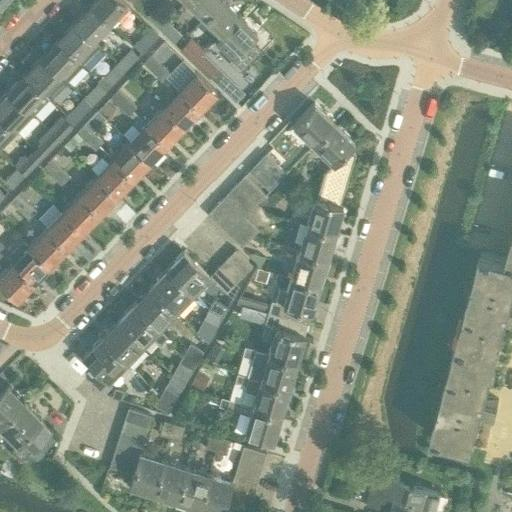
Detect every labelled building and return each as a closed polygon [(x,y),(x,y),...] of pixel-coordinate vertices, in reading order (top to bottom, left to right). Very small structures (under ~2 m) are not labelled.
[(110,22),(127,4),(122,0),(94,0),(91,3),(110,22)] [(204,18),(221,0),(188,0),(187,1),(204,18)] [(221,34),(239,15),(223,0),(221,0),(204,18),(221,34)] [(93,39),(110,22),(91,3),(74,21),(93,39)] [(161,28),(163,26),(168,21),(153,7),(146,14),(161,28)] [(237,70),(259,47),(250,39),(257,32),(239,15),(221,34),(215,39),(232,55),(227,60),(237,70)] [(83,62),(99,45),(92,40),(93,39),(74,21),(58,37),(83,62)] [(174,41),(180,34),(168,21),(163,26),(161,28),(174,41)] [(141,52),(158,34),(150,26),(132,44),(141,52)] [(66,79),(83,62),(58,37),(41,55),(60,73),(66,79)] [(188,40),(181,48),(194,61),(202,54),(188,40)] [(125,69),(137,56),(130,49),(117,62),(125,69)] [(143,62),(152,70),(160,62),(151,54),(143,62)] [(202,54),(194,61),(208,74),(222,87),(229,80),(215,67),(202,54)] [(60,73),(41,55),(25,72),(49,96),(48,96),(50,98),(68,80),(66,79),(60,73)] [(108,86),(125,69),(117,62),(101,79),(108,86)] [(168,71),(160,62),(152,70),(161,79),(168,71)] [(199,109),(216,91),(196,71),(178,89),(199,109)] [(32,113),(48,96),(49,96),(25,72),(8,90),(32,113)] [(91,104),(108,86),(101,79),(83,96),(91,104)] [(109,97),(118,106),(127,97),(118,88),(109,97)] [(183,126),(199,109),(178,89),(162,106),(183,126)] [(0,114),(16,130),(32,113),(8,90),(0,97),(0,114)] [(75,120),(91,104),(83,96),(67,113),(75,120)] [(127,114),(131,110),(136,105),(127,97),(118,106),(127,114)] [(108,115),(116,108),(108,101),(101,108),(108,115)] [(314,101),(293,123),(314,143),(335,122),(314,101)] [(166,143),(183,126),(162,106),(145,123),(166,143)] [(58,138),(75,120),(67,113),(50,131),(58,138)] [(0,146),(16,130),(0,114),(0,146)] [(139,130),(129,140),(150,160),(166,143),(145,123),(138,117),(132,123),(139,130)] [(335,122),(314,143),(332,161),(355,154),(353,154),(347,148),(354,141),(335,122)] [(77,131),(86,140),(93,132),(84,123),(77,131)] [(42,155),(58,138),(50,131),(34,148),(42,155)] [(103,140),(93,132),(86,140),(95,148),(103,140)] [(133,177),(150,160),(129,140),(112,157),(133,177)] [(25,172),(42,155),(34,148),(17,165),(25,172)] [(278,180),(286,172),(266,152),(258,160),(278,180)] [(314,195),(340,204),(340,203),(355,154),(332,161),(324,170),(316,196),(314,195)] [(116,194),(133,177),(112,157),(96,174),(116,194)] [(43,166),(52,174),(59,167),(50,158),(43,166)] [(270,189),(278,180),(258,160),(249,169),(270,189)] [(11,187),(25,172),(17,165),(3,179),(11,187)] [(68,175),(59,167),(52,174),(61,183),(68,175)] [(100,212),(116,194),(96,174),(79,191),(100,212)] [(257,201),(265,193),(245,174),(237,182),(257,201)] [(249,210),(257,201),(237,182),(228,191),(249,210)] [(83,229),(100,212),(79,191),(62,209),(83,229)] [(9,200),(19,209),(26,201),(17,192),(9,200)] [(216,220),(232,203),(224,195),(208,212),(216,220)] [(314,195),(306,222),(335,231),(343,204),(340,203),(340,204),(314,195)] [(26,201),(19,209),(28,218),(36,210),(26,201)] [(223,228),(240,211),(232,203),(216,220),(223,228)] [(67,246),(83,229),(62,209),(46,226),(67,246)] [(232,236),(248,218),(240,211),(223,228),(232,236)] [(241,245),(258,228),(248,218),(232,236),(241,245)] [(306,222),(298,248),(327,257),(335,231),(306,222)] [(50,263),(67,246),(46,226),(29,243),(50,263)] [(511,239),(507,257),(482,250),(432,433),(473,445),(484,405),(496,408),(500,397),(487,393),(509,312),(511,312),(511,239)] [(34,280),(50,263),(29,243),(13,260),(34,280)] [(243,273),(252,264),(235,248),(226,257),(243,273)] [(298,248),(290,275),(319,284),(327,257),(298,248)] [(192,292),(210,274),(209,274),(184,249),(173,260),(166,267),(192,292)] [(235,282),(243,273),(226,257),(218,265),(235,282)] [(0,282),(16,298),(34,280),(13,260),(0,273),(0,282)] [(226,290),(235,282),(218,265),(209,274),(210,274),(226,290)] [(175,310),(192,292),(166,267),(159,274),(150,284),(175,310)] [(271,298),(267,309),(307,321),(311,311),(319,284),(290,275),(286,288),(278,285),(274,299),(271,298)] [(159,327),(175,310),(150,284),(142,292),(133,301),(159,327)] [(222,315),(227,307),(214,299),(208,308),(222,315)] [(159,344),(167,335),(159,327),(133,301),(127,308),(116,319),(142,345),(150,336),(159,344)] [(217,324),(222,315),(208,308),(204,317),(217,324)] [(266,322),(261,337),(271,340),(268,351),(296,360),(304,333),(307,321),(267,309),(264,322),(266,322)] [(125,362),(142,345),(116,319),(109,326),(99,336),(125,362)] [(108,379),(125,362),(99,336),(94,341),(82,354),(108,379)] [(189,342),(183,351),(197,358),(203,349),(189,342)] [(244,345),(241,353),(253,357),(255,349),(244,345)] [(253,357),(248,374),(260,377),(288,386),(296,360),(268,351),(255,348),(255,349),(253,357)] [(183,351),(179,360),(192,367),(197,358),(183,351)] [(203,388),(209,376),(197,370),(191,381),(203,388)] [(237,371),(234,380),(244,383),(242,389),(255,393),(251,405),(280,413),(288,386),(260,377),(248,374),(237,371)] [(0,424),(25,400),(8,382),(0,389),(0,424)] [(173,402),(178,392),(164,385),(159,395),(173,402)] [(168,411),(173,402),(159,395),(155,404),(168,411)] [(209,398),(208,401),(249,414),(243,432),(272,440),(280,413),(251,405),(221,395),(219,401),(209,398)] [(25,400),(0,424),(0,425),(16,442),(10,448),(20,458),(29,449),(28,448),(48,429),(39,420),(42,417),(25,400)] [(147,425),(151,414),(128,407),(124,418),(147,425)] [(143,437),(147,425),(124,418),(121,430),(143,437)] [(170,436),(174,423),(163,420),(159,433),(170,436)] [(179,439),(183,426),(174,423),(170,436),(179,439)] [(140,448),(143,437),(121,430),(117,440),(140,448)] [(215,450),(217,446),(220,436),(209,432),(204,447),(215,450)] [(224,453),(229,439),(220,436),(217,446),(215,450),(224,453)] [(136,459),(139,450),(140,448),(117,440),(113,452),(136,459)] [(36,443),(28,452),(36,460),(44,452),(36,443)] [(244,443),(240,455),(263,461),(266,451),(244,443)] [(153,491),(163,458),(139,450),(136,459),(132,471),(128,483),(153,491)] [(132,471),(136,459),(113,452),(110,464),(132,471)] [(259,474),(263,461),(240,455),(236,466),(259,474)] [(176,498),(186,465),(163,458),(153,491),(176,498)] [(199,505),(209,472),(186,465),(176,498),(199,505)] [(256,484),(259,474),(236,466),(233,477),(256,484)] [(221,511),(225,502),(229,489),(232,479),(209,472),(199,505),(219,511),(221,511)] [(377,473),(367,502),(380,506),(384,493),(395,497),(390,511),(433,511),(440,493),(377,473)] [(233,477),(232,479),(229,489),(252,496),(256,484),(233,477)] [(248,509),(252,496),(229,489),(225,502),(248,509)]
